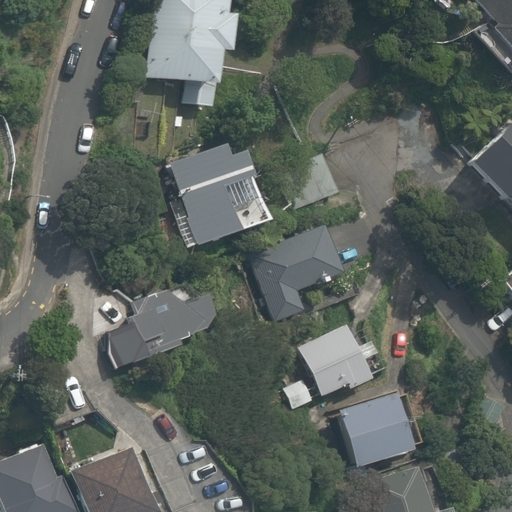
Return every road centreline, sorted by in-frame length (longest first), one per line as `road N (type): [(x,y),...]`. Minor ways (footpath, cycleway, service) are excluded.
road 1 (residential): [(105,0),(40,300),(0,339)]
road 2 (residential): [(511,361),(387,182)]
